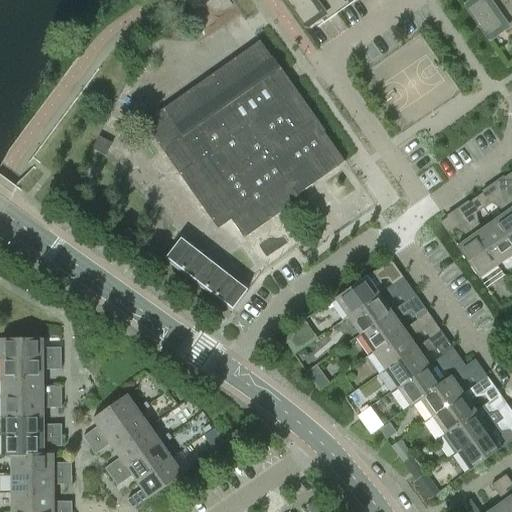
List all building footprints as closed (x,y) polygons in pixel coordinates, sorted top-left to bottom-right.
[(325,20),(337,12),(328,0),(284,0),(304,28),(322,15),(325,20)] [(328,0),(337,12),(349,4),(346,0),(328,0)] [(508,33),(511,30),(511,13),(502,0),(475,0),(464,8),(487,41),(504,28),(508,33)] [(511,0),(502,0),(511,13),(511,0)] [(143,123),(179,175),(180,174),(213,221),(212,222),(217,230),(218,229),(218,228),(230,219),(243,239),(244,238),(244,237),(298,199),(299,200),(300,199),(297,195),(311,185),(312,185),(312,184),(342,162),(343,163),(344,162),(322,131),(320,133),(287,87),(288,86),(287,86),(281,90),(277,83),(281,80),(278,77),(282,74),(259,41),(258,42),(258,43),(144,124),(144,123),(143,123)] [(111,144),(98,137),(92,149),(105,156),(111,144)] [(511,187),(511,175),(510,173),(503,178),(510,189),(511,187)] [(482,193),(475,198),(483,208),(490,203),(482,193)] [(483,208),(475,198),(468,203),(475,213),(483,208)] [(511,250),(511,212),(504,202),(497,207),(502,215),(492,222),(511,250)] [(440,223),(447,233),(454,228),(447,218),(440,223)] [(497,266),(511,255),(511,250),(492,222),(482,229),(476,221),(469,227),(497,266)] [(497,266),(469,227),(462,232),(467,240),(456,247),(478,279),(497,266)] [(231,311),(240,300),(247,290),(187,244),(180,238),(164,259),(231,311)] [(374,272),(334,299),(347,318),(379,296),(378,295),(382,292),(379,288),(379,286),(380,284),(380,282),(379,281),(379,280),(374,272)] [(403,279),(398,272),(387,279),(393,287),(403,279)] [(379,296),(347,318),(360,335),(391,314),(391,313),(394,310),(391,306),(392,304),(393,302),(392,300),(391,298),(392,298),(386,289),(382,292),(378,295),(379,296)] [(416,297),(410,289),(400,297),(405,304),(416,297)] [(404,331),(403,330),(396,321),(404,315),(398,307),(394,310),(391,313),(391,314),(360,335),(372,353),(404,331)] [(428,314),(423,307),(412,314),(417,322),(428,314)] [(424,332),(430,339),(440,332),(435,324),(424,332)] [(404,331),(372,353),(384,371),(416,349),(416,348),(409,339),(417,333),(411,325),(403,330),(404,331)] [(292,331),(284,341),(294,355),(304,348),(292,331)] [(0,360),(60,359),(60,348),(42,348),(42,339),(0,339),(0,360)] [(416,349),(384,371),(397,389),(429,367),(428,366),(421,356),(429,351),(423,342),(416,348),(416,349)] [(453,350),(448,342),(437,350),(442,357),(453,350)] [(304,350),(297,355),(302,362),(308,358),(308,355),(304,350)] [(0,360),(0,379),(43,379),(43,370),(60,370),(60,359),(0,360)] [(429,367),(397,389),(410,407),(420,400),(419,400),(441,384),(454,374),(449,367),(442,369),(436,360),(428,366),(429,367)] [(458,371),(458,372),(465,367),(460,360),(449,367),(454,374),(458,371)] [(316,366),(307,372),(313,380),(322,374),(316,366)] [(463,395),(463,394),(456,385),(464,380),(458,372),(458,371),(454,374),(441,384),(419,400),(420,400),(432,417),(463,395)] [(488,379),(483,371),(472,379),(477,386),(488,379)] [(43,379),(0,379),(0,398),(61,398),(61,387),(43,387),(43,379)] [(432,417),(444,435),(476,413),(475,412),(469,403),(476,397),(470,389),(463,394),(463,395),(432,417)] [(500,396),(495,389),(484,396),(489,404),(500,396)] [(82,437),(89,446),(138,412),(126,395),(92,419),(97,427),(82,437)] [(0,398),(1,417),(43,417),(43,409),(61,408),(61,398),(0,398)] [(444,435),(456,453),(488,431),(488,430),(495,424),(496,425),(502,421),(497,414),(489,415),(483,407),(475,412),(476,413),(444,435)] [(511,414),(511,413),(507,407),(497,414),(502,421),(511,414)] [(366,410),(357,417),(358,418),(366,429),(370,435),(378,429),(380,428),(366,410)] [(149,427),(138,412),(89,446),(95,455),(110,445),(114,452),(149,427)] [(43,417),(1,417),(1,436),(61,436),(61,425),(43,425),(43,417)] [(488,431),(456,453),(469,470),(469,471),(473,469),(473,468),(485,460),(501,449),(511,440),(511,435),(509,432),(501,432),(496,425),(495,424),(488,430),(488,431)] [(111,478),(160,443),(149,427),(114,452),(119,458),(105,469),(111,478)] [(213,431),(205,437),(212,447),(220,440),(213,431)] [(1,456),(11,456),(11,455),(43,455),(43,454),(43,447),(61,447),(61,436),(1,436),(1,456)] [(400,440),(391,447),(396,454),(406,447),(400,440)] [(171,459),(160,443),(111,478),(117,486),(132,476),(137,483),(171,459)] [(11,456),(11,475),(71,474),(71,464),(53,464),(53,454),(43,454),(43,455),(11,455),(11,456)] [(171,459),(137,483),(141,490),(127,500),(133,510),(182,475),(171,459)] [(412,477),(415,481),(425,474),(422,469),(412,477)] [(11,475),(11,494),(53,494),(53,485),(71,485),(71,474),(11,475)] [(498,480),(511,499),(511,484),(505,475),(498,480)] [(503,502),(492,509),(494,511),(511,511),(511,499),(498,480),(491,485),(503,502)] [(425,495),(429,500),(433,497),(437,493),(439,492),(435,488),(425,495)] [(11,494),(11,511),(71,511),(71,502),(53,502),(53,494),(11,494)] [(323,511),(315,500),(305,506),(309,511),(323,511)] [(466,511),(494,511),(492,509),(488,511),(478,511),(470,500),(462,506),(466,511)]
